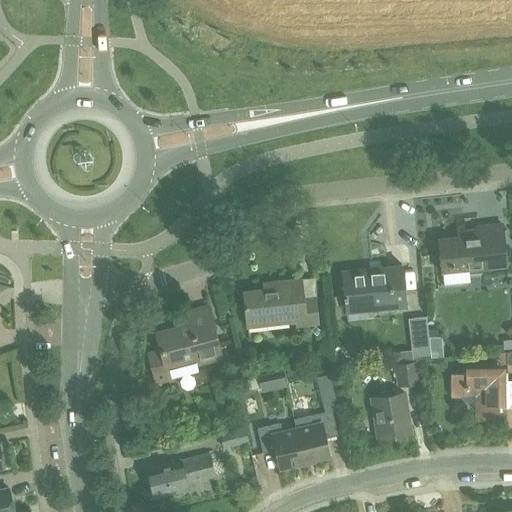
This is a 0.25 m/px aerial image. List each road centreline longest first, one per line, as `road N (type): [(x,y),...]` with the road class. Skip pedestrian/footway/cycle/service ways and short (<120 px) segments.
road 1 (residential): [(511,174),(292,198),(257,214),(203,264),(84,292)]
road 2 (primary): [(511,81),(145,146)]
road 3 (residential): [(280,511),(317,494),(435,466),(511,465)]
road 4 (tertiary): [(89,511),(78,422),(84,292)]
